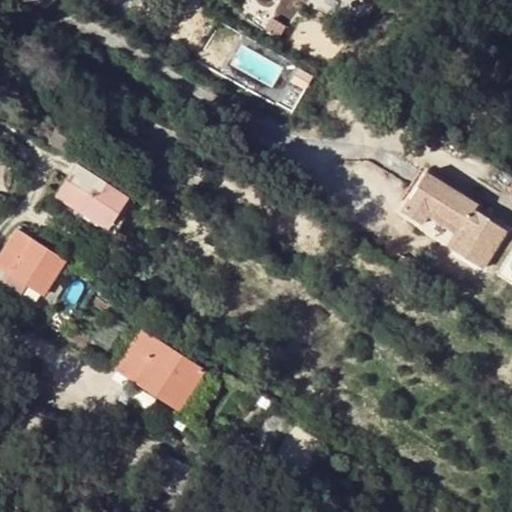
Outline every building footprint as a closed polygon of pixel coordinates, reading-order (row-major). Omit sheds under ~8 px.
[(296,0),(296,1),(313,8),(317,1),(315,0),(296,0)] [(0,110),(20,121),(30,104),(0,89),(0,110)] [(116,210),(126,195),(76,164),(57,195),(101,222),(111,207),(116,210)] [(447,242),(482,263),(508,221),(424,170),(401,208),(420,220),(429,207),(458,225),(447,242)] [(16,230),(0,255),(0,266),(9,272),(26,283),(42,293),(64,260),(16,230)] [(18,295),(26,283),(9,272),(1,284),(18,295)] [(116,367),(178,408),(203,369),(140,329),(116,367)] [(29,428),(52,438),(61,418),(38,407),(29,428)] [(157,451),(145,472),(186,493),(197,473),(157,451)]
